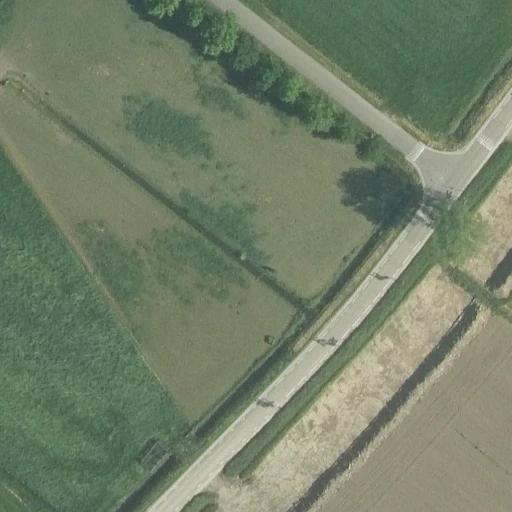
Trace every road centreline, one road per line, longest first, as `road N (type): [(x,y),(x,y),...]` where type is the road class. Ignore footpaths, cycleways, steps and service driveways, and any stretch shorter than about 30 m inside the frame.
road 1 (unclassified): [(168,511),(335,334),(455,186)]
road 2 (unclassified): [(455,186),(218,0)]
